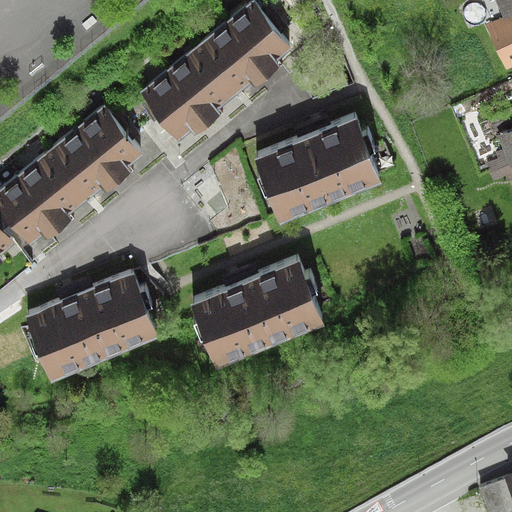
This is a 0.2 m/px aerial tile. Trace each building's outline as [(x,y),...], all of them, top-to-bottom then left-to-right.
[(160,128),(166,137),(275,51),(288,41),(255,0),(243,0),(129,90),(160,128)] [(511,8),(511,0),(492,0),(499,14),(511,8)] [(137,148),(96,99),(0,178),(0,233),(1,233),(15,250),(137,148)] [(235,152),(257,212),(371,168),(348,109),(235,152)] [(511,120),(487,131),(511,185),(511,120)] [(183,294),(206,357),(321,313),(298,251),(183,294)] [(30,317),(51,370),(156,328),(135,275),(66,302),(30,317)] [(511,511),(511,468),(482,480),(493,511),(511,511)]
